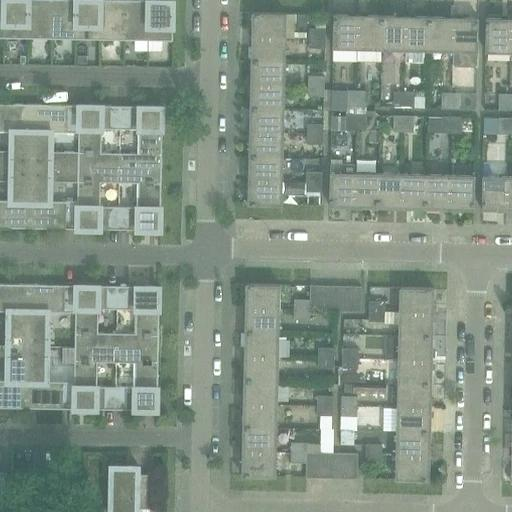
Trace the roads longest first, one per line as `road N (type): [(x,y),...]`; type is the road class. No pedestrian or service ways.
road 1 (residential): [(476,254),(237,248),(204,257)]
road 2 (residential): [(470,511),(476,254)]
road 3 (residential): [(208,81),(0,78)]
road 4 (residential): [(204,257),(0,254)]
road 5 (residential): [(0,437),(199,441)]
road 6 (residential): [(199,441),(204,257)]
road 7 (residential): [(204,257),(208,81)]
road 8 (residential): [(346,511),(198,508)]
